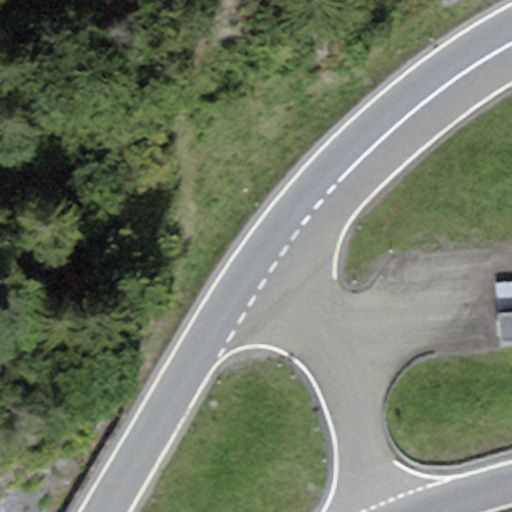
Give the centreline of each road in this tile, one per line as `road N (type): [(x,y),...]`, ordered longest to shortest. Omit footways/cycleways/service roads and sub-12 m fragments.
road 1 (primary): [(0,186),(328,193),(511,178)]
road 2 (tertiary): [(511,43),(354,163),(242,302)]
road 3 (tertiary): [(355,511),(366,474),(352,394),(325,339),(288,310),(242,302)]
road 4 (tertiary): [(242,302),(208,341),(107,511)]
